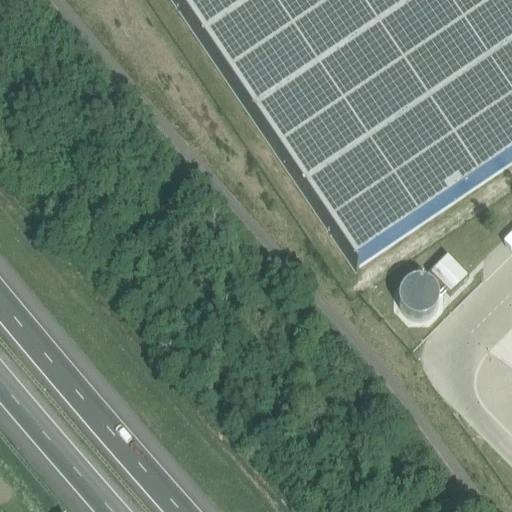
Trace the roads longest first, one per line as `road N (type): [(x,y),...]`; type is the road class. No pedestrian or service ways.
road 1 (track): [(70,0),(485,511)]
road 2 (motorway): [(185,511),(0,295)]
road 3 (motorway): [(0,380),(116,511)]
